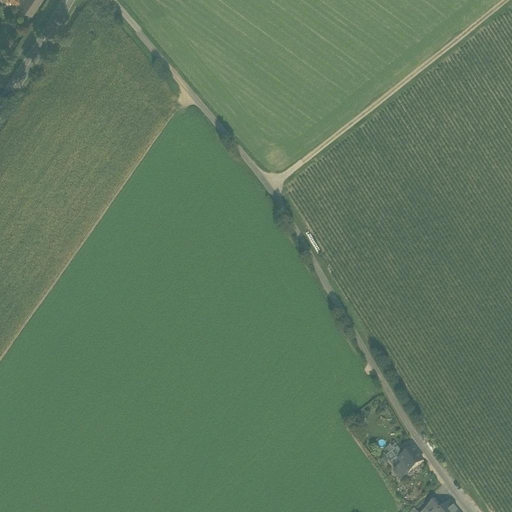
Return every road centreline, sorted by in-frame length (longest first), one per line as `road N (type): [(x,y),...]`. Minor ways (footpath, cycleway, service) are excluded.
road 1 (unclassified): [(472,511),(408,426),(268,186),(112,0)]
road 2 (track): [(268,186),(503,0)]
road 3 (track): [(194,96),(33,331)]
road 4 (tertiary): [(0,104),(65,0)]
